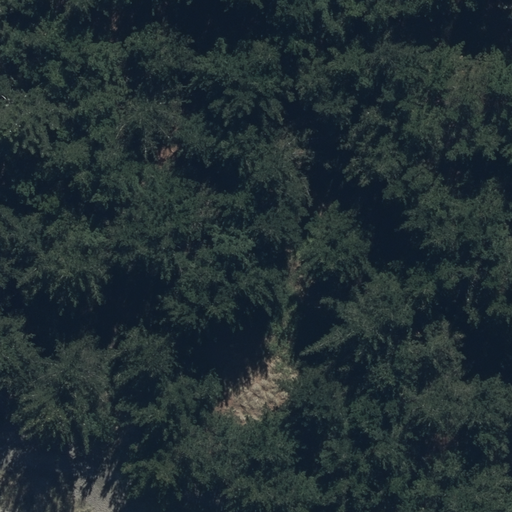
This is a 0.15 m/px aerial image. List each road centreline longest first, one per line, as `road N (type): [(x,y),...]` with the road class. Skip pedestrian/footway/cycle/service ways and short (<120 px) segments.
road 1 (track): [(256,511),(102,470),(0,456)]
road 2 (unknown): [(0,395),(102,470)]
